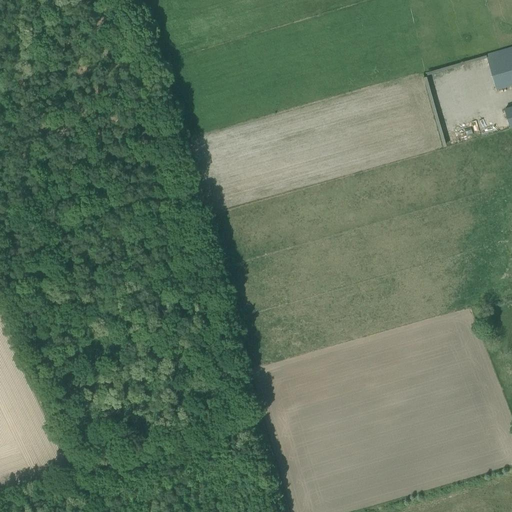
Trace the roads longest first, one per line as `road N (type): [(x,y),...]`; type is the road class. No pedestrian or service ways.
road 1 (track): [(260,423),(135,0)]
road 2 (track): [(190,194),(0,236)]
